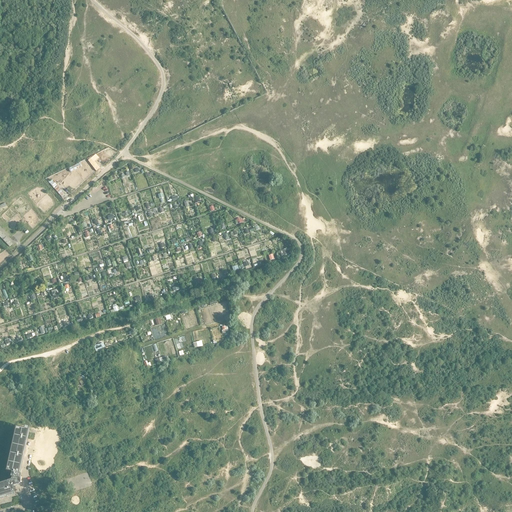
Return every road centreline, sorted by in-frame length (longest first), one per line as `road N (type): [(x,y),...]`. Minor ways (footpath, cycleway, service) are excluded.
road 1 (unknown): [(71,0),(63,123),(73,138),(157,161),(217,146),(229,130),(243,128),(275,146),(310,205),(313,261),(297,323),(297,387),(290,397),(259,404),(241,426),(247,477),(238,511)]
road 2 (unclassified): [(121,153),(0,269)]
road 3 (track): [(0,370),(126,325)]
